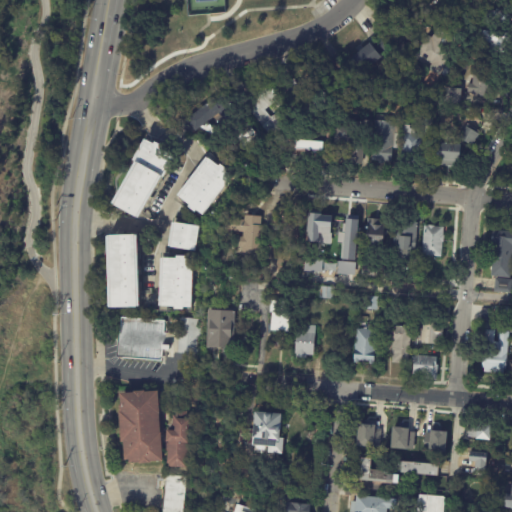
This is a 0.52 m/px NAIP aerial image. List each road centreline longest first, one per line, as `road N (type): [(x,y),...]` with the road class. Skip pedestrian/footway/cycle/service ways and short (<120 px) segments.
road 1 (primary): [(93,102),(76,288),(80,421),(96,511)]
road 2 (residential): [(511,201),(267,181)]
road 3 (residential): [(401,395),(199,378)]
road 4 (residential): [(132,104),(208,64),(317,32)]
road 5 (residential): [(326,511),(338,390)]
